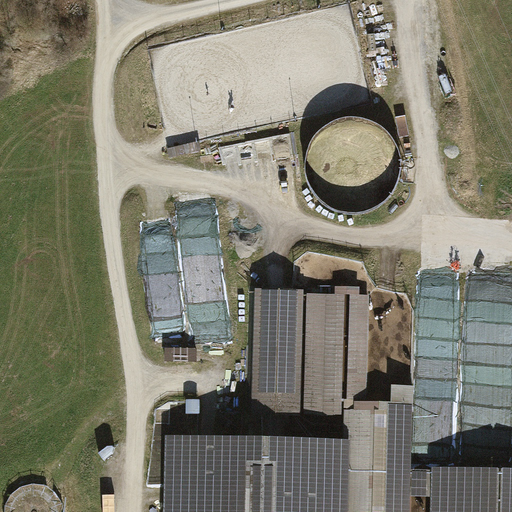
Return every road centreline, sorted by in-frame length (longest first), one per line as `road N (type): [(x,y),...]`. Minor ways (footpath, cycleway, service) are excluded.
road 1 (track): [(135,511),(136,424),(102,119),(106,54),(144,21),(239,0)]
road 2 (track): [(408,0),(432,190),(406,228),(368,239),(309,229),(223,187),(151,168),(107,170)]
